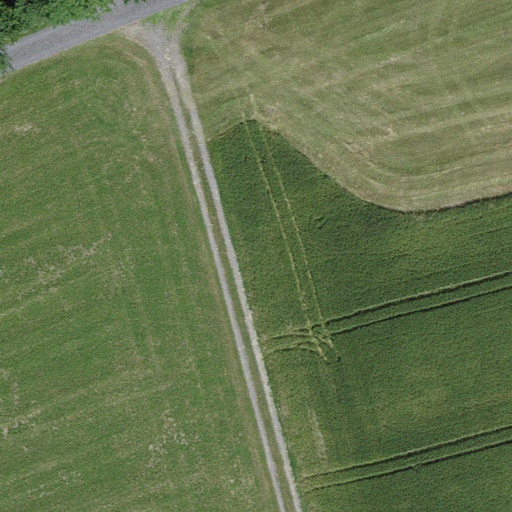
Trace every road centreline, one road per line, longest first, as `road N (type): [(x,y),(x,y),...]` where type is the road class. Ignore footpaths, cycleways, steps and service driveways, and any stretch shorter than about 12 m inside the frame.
road 1 (track): [(288,511),(154,3)]
road 2 (track): [(0,67),(163,0)]
